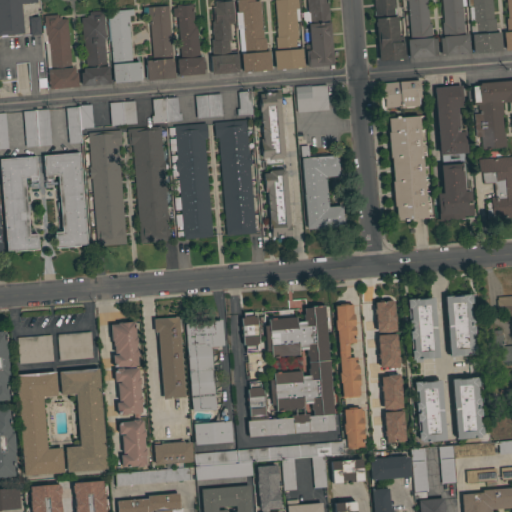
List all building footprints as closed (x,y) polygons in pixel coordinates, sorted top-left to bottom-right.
[(0,0),(34,0),(35,3),(19,4),(22,33),(0,35),(0,0)] [(228,24),(230,42),(228,42),(229,52),(236,51),(238,72),(211,75),(209,56),(211,56),(210,40),(212,40),(210,22),(212,22),(211,7),(214,7),(214,1),(231,0),(233,23),(228,24)] [(261,29),(262,29),(263,38),(264,38),(265,48),(264,49),(265,52),(268,51),(269,70),(241,72),(238,29),(236,29),(235,13),(236,12),(235,0),(253,0),(253,1),(259,1),(261,29)] [(296,0),(298,21),(295,21),(296,39),(295,39),(295,49),(301,49),(302,67),(274,70),(272,51),(275,51),(274,37),(276,37),(275,29),(276,29),(273,0),(296,0)] [(326,0),(332,66),(306,68),(304,51),(305,51),(305,45),(309,45),(308,41),(304,41),(303,32),(307,32),(307,24),(302,24),(301,12),(306,11),(305,0),(326,0)] [(394,0),(395,8),(393,8),(394,17),(396,17),(398,42),(403,42),(404,59),(378,62),(372,0),(394,0)] [(426,0),(428,24),(430,24),(431,38),(435,38),(436,55),(432,55),(432,56),(408,58),(406,39),(409,39),(406,0),(403,1),(402,0),(426,0)] [(464,0),(465,6),(461,7),(464,35),(467,35),(469,54),(443,56),(443,55),(440,55),(438,38),(442,38),(441,22),(443,22),(440,0),(464,0)] [(490,0),(492,19),(494,19),(495,32),(499,32),(501,51),(472,54),(467,0),(490,0)] [(511,0),(511,50),(504,51),(502,32),(506,32),(505,19),(507,19),(505,0),(511,0)] [(193,26),(196,26),(198,57),(201,57),(201,62),(203,62),(204,69),(202,69),(202,74),(177,76),(176,59),(179,59),(176,17),(172,18),(171,8),(175,8),(175,5),(192,4),(193,26)] [(174,78),(146,81),(146,79),(145,79),(144,65),(145,65),(145,61),(152,61),(149,24),(148,24),(146,8),(167,6),(174,78)] [(128,9),(129,26),(128,26),(131,62),(138,61),(140,82),(112,84),(107,11),(128,9)] [(104,39),(103,39),(105,66),(107,66),(109,84),(80,86),(79,73),(82,72),(82,68),(85,68),(84,62),(82,62),(81,57),(83,57),(80,18),(86,17),(86,16),(88,16),(88,12),(102,11),(104,39)] [(70,68),(73,67),(73,73),(76,73),(77,87),(48,89),(44,42),(43,42),(42,28),(44,28),(43,16),(57,15),(57,18),(60,17),(60,19),(66,19),(70,68)] [(38,17),(40,35),(30,35),(28,18),(38,17)] [(419,95),(420,95),(421,98),(419,98),(419,100),(418,100),(419,104),(417,104),(418,106),(384,109),(384,107),(380,107),(380,98),(382,98),(381,83),(418,80),(419,95)] [(511,101),(501,102),(502,115),(501,115),(502,132),(504,132),(505,147),(480,149),(479,137),(475,137),(473,114),(479,114),(478,111),(477,111),(476,102),(472,102),(471,86),(476,86),(476,85),(478,85),(478,83),(511,80),(511,101)] [(309,86),(325,85),(327,110),(296,113),(294,87),(309,86)] [(460,85),(462,109),(458,109),(460,129),(464,128),(466,153),(438,155),(433,87),(460,85)] [(236,116),(235,109),(238,109),(236,92),(249,91),(251,114),(236,116)] [(281,159),(267,160),(267,158),(260,158),(259,139),(261,139),(258,100),(259,100),(258,94),(278,92),(283,157),(281,159)] [(195,119),(193,96),(219,94),(221,117),(195,119)] [(151,124),(150,116),(152,116),(151,100),(176,98),(177,114),(180,114),(181,121),(151,124)] [(110,126),(108,103),(133,101),(135,124),(110,126)] [(77,107),(77,106),(90,104),(92,128),(79,129),(80,143),(67,144),(64,108),(77,107)] [(50,110),(24,112),(26,148),(52,146),(50,110)] [(6,113),(0,113),(0,149),(9,149),(6,113)] [(426,218),(406,219),(406,221),(402,221),(402,220),(395,220),(394,207),(393,207),(390,181),(392,181),(390,158),(389,158),(387,132),(388,132),(387,118),(394,118),(394,116),(398,116),(398,118),(418,116),(426,218)] [(213,138),(212,123),(245,120),(247,154),(249,154),(250,166),(248,166),(254,233),(225,236),(217,138),(213,138)] [(211,237),(182,239),(182,238),(176,238),(176,232),(181,232),(181,227),(175,227),(174,215),(180,214),(180,210),(174,210),(173,198),(178,197),(178,193),(172,193),(171,181),(177,180),(177,176),(171,177),(171,170),(175,170),(174,162),(170,162),(169,156),(175,156),(175,151),(169,151),(168,139),(174,139),(174,135),(168,136),(167,128),(173,128),(173,126),(205,123),(206,139),(203,139),(211,237)] [(162,160),(163,160),(164,173),(163,173),(168,241),(139,243),(131,145),(127,146),(126,129),(160,127),(162,160)] [(125,244),(96,247),(90,179),(89,179),(88,167),(89,167),(87,133),(120,130),(121,146),(117,146),(125,244)] [(298,146),(307,146),(308,158),(336,155),(338,176),(324,177),(326,207),(340,206),(342,226),(305,229),(298,146)] [(79,154),(43,157),(46,181),(53,180),(52,177),(57,177),(62,234),(54,235),(55,250),(87,247),(79,154)] [(511,217),(491,220),(491,214),(486,215),(485,209),(491,208),(490,197),(494,197),(493,183),(482,184),(481,171),(478,172),(477,159),(511,156),(511,217)] [(35,157),(0,159),(0,173),(6,255),(40,252),(39,236),(30,236),(25,180),(30,179),(30,182),(38,182),(35,157)] [(464,163),(466,189),(469,188),(469,193),(468,193),(469,207),(472,207),(472,216),(463,216),(463,219),(438,221),(436,194),(442,193),(440,165),(464,163)] [(289,236),(270,237),(269,231),(265,193),(264,193),(263,184),(262,184),(261,174),(268,173),(267,171),(282,170),(284,172),(289,236)] [(470,294),(471,304),(468,304),(469,315),(471,315),(472,323),(470,323),(470,326),(472,326),(473,334),(470,334),(471,346),(474,345),(475,355),(448,357),(443,296),(470,294)] [(511,317),(502,318),(502,311),(496,312),(495,300),(496,300),(496,298),(511,296),(511,317)] [(438,358),(421,359),(422,362),(414,362),(414,360),(411,360),(408,332),(410,331),(410,328),(408,328),(406,300),(433,298),(438,358)] [(375,332),(375,329),(374,329),(373,319),(374,319),(374,313),(373,314),(372,309),(374,309),(373,302),(390,300),(390,301),(391,301),(392,313),(393,313),(394,321),(393,321),(394,331),(375,332)] [(335,330),(334,330),(333,320),(335,320),(334,305),(351,303),(352,314),(353,314),(354,335),(353,335),(354,343),(347,344),(348,358),(355,357),(356,365),(357,365),(358,374),(356,374),(358,374),(359,386),(357,386),(358,395),(358,397),(341,398),(340,383),(338,383),(338,373),(339,373),(335,330)] [(333,430),(247,437),(245,421),(248,421),(247,409),(245,409),(245,405),(246,405),(246,401),(244,401),(244,398),(246,398),(245,390),(247,390),(247,383),(258,383),(259,389),(261,388),(263,413),(265,413),(265,419),(289,418),(289,415),(307,413),(307,416),(312,416),(311,409),(310,410),(309,403),(302,404),(302,409),(281,410),(281,412),(277,412),(277,411),(273,411),(273,405),(270,405),(268,379),(271,379),(271,373),(274,373),(274,372),(278,372),(278,373),(299,371),(299,376),(307,376),(306,368),(307,368),(306,355),(305,356),(304,349),(297,350),(297,355),(277,356),(277,358),(272,358),(272,357),(269,357),(269,351),(265,351),(263,326),(267,326),(266,320),(269,319),(269,318),(273,318),(273,319),(295,317),(295,322),(302,322),(301,309),(309,308),(309,306),(323,305),(333,430)] [(242,318),(242,313),(251,312),(251,313),(255,313),(257,350),(244,351),(244,345),(242,345),(240,318),(242,318)] [(183,398),(161,400),(156,332),(153,332),(152,319),(177,317),(183,398)] [(183,323),(220,320),(222,346),(210,347),(215,406),(213,406),(213,410),(190,412),(183,323)] [(134,337),(135,337),(136,344),(135,344),(135,349),(136,349),(137,356),(136,356),(136,365),(134,366),(134,367),(127,368),(127,366),(112,368),(111,355),(117,355),(117,353),(113,354),(113,346),(112,346),(111,341),(110,341),(109,323),(133,321),(134,337)] [(493,363),(493,371),(483,372),(481,350),(486,349),(485,336),(492,335),(492,331),(499,330),(500,334),(501,334),(502,346),(511,345),(511,361),(506,362),(493,363)] [(5,375),(7,400),(0,400),(0,331),(1,331),(1,332),(5,332),(8,375),(5,375)] [(58,361),(56,334),(89,332),(91,358),(58,361)] [(394,334),(395,347),(396,347),(397,355),(396,355),(397,367),(385,368),(385,367),(378,368),(378,358),(376,358),(376,354),(377,354),(377,348),(376,348),(375,339),(376,339),(376,335),(394,334)] [(18,364),(16,338),(50,335),(52,361),(18,364)] [(138,378),(139,378),(139,384),(138,385),(139,396),(140,396),(141,403),(140,403),(141,413),(138,413),(139,420),(141,420),(142,430),(143,430),(144,437),(142,437),(143,449),(145,449),(145,456),(144,456),(145,465),(142,466),(142,467),(135,468),(135,467),(120,468),(119,456),(125,455),(125,453),(121,453),(120,436),(123,436),(123,434),(118,434),(117,422),(131,421),(131,420),(133,420),(133,414),(125,414),(125,415),(119,416),(119,415),(116,415),(115,403),(121,403),(120,401),(117,401),(116,383),(119,383),(119,381),(113,382),(112,370),(115,370),(115,368),(121,368),(122,369),(137,368),(138,378)] [(105,469),(66,472),(64,448),(78,446),(74,394),(59,395),(58,372),(97,369),(105,469)] [(54,372),(55,396),(41,397),(45,449),(60,448),(62,473),(22,476),(14,375),(54,372)] [(511,393),(492,394),(492,382),(494,382),(494,372),(511,372),(511,393)] [(382,409),(381,406),(380,406),(380,396),(381,396),(380,390),(379,390),(379,386),(380,386),(379,377),(386,376),(386,375),(397,374),(398,379),(399,379),(399,384),(398,384),(398,387),(399,387),(400,396),(399,396),(400,408),(382,409)] [(466,378),(465,375),(474,374),(474,377),(477,377),(477,386),(475,387),(476,398),(478,398),(479,406),(477,406),(477,409),(479,409),(480,417),(478,417),(479,427),(481,427),(481,435),(479,436),(479,438),(455,440),(450,380),(466,378)] [(444,441),(420,443),(420,440),(417,440),(415,414),(417,414),(417,411),(415,411),(412,383),(439,380),(444,441)] [(356,447),(356,449),(343,450),(342,439),(344,439),(344,434),(343,434),(342,424),(343,424),(342,409),(343,409),(343,408),(358,407),(358,409),(359,408),(360,418),(361,418),(363,439),(362,439),(363,447),(356,447)] [(191,422),(200,421),(200,424),(207,423),(207,421),(216,421),(222,408),(226,409),(227,421),(228,421),(230,442),(193,445),(191,422)] [(0,409),(8,409),(10,434),(13,433),(14,452),(12,453),(13,476),(0,477),(0,409)] [(400,411),(401,421),(402,421),(403,429),(402,429),(403,440),(401,440),(401,441),(395,442),(395,441),(384,442),(384,435),(383,436),(382,431),(383,431),(383,426),(382,426),(382,416),(382,413),(400,411)] [(511,452),(498,454),(497,445),(492,445),(493,455),(453,458),(455,483),(440,484),(437,447),(511,441),(511,452)] [(152,446),(153,446),(152,442),(158,442),(158,445),(159,445),(159,444),(182,442),(182,443),(189,443),(191,462),(153,465),(152,446)] [(341,454),(322,456),(325,487),(312,488),(310,457),(292,459),(294,490),(282,491),(280,459),(250,462),(251,475),(195,480),(193,454),(340,442),(341,454)] [(427,492),(425,492),(426,498),(413,499),(409,449),(423,448),(427,492)] [(368,460),(373,460),(373,459),(402,456),(402,457),(408,457),(409,477),(370,481),(368,460)] [(362,481),(352,482),(352,480),(340,481),(340,483),(331,484),(329,462),(360,459),(362,481)] [(189,480),(114,486),(113,474),(188,467),(189,480)] [(253,468),(255,511),(276,511),(274,467),(253,468)] [(511,479),(500,480),(499,468),(511,467),(511,479)] [(495,481),(494,481),(494,486),(485,487),(484,482),(465,483),(464,471),(494,469),(495,481)] [(200,511),(199,489),(248,485),(250,511),(235,511),(234,506),(216,507),(217,511),(225,510),(225,511),(200,511)] [(0,510),(0,489),(17,488),(19,509),(0,510)] [(511,511),(461,511),(460,495),(481,493),(481,491),(511,488),(511,511)] [(371,511),(370,490),(387,489),(389,508),(391,508),(391,511),(371,511)] [(116,511),(116,501),(146,499),(146,496),(177,493),(178,509),(181,509),(181,511),(116,511)] [(54,498),(54,497),(63,496),(64,511),(28,511),(28,500),(54,498)] [(442,498),(443,511),(418,511),(417,500),(442,498)] [(285,511),(285,501),(296,500),(297,505),(320,503),(320,511),(285,511)] [(92,501),(92,511),(71,511),(71,503),(92,501)] [(354,502),(355,511),(353,511),(332,511),(332,503),(354,502)]
